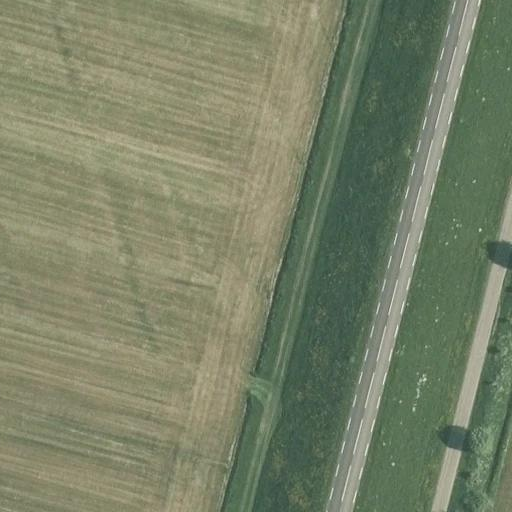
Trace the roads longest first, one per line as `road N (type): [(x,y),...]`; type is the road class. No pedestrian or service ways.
road 1 (secondary): [(334,511),(462,0)]
road 2 (track): [(375,0),(248,511)]
road 3 (unclassified): [(436,511),(511,211)]
